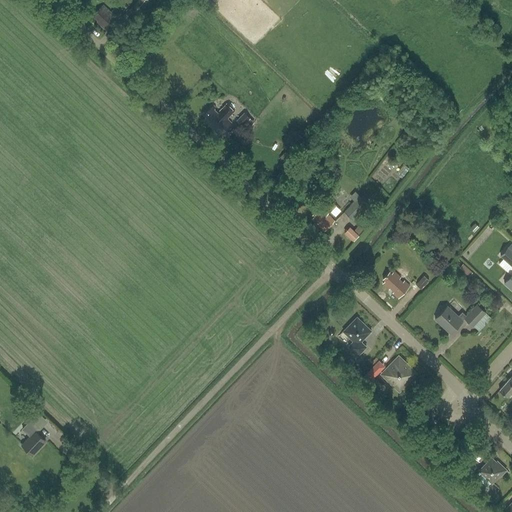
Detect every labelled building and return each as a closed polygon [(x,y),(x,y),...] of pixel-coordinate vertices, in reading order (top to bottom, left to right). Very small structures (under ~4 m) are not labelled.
[(138,15),(150,3),(147,0),(138,0),(131,8),(136,13),(138,15)] [(93,17),(99,22),(98,23),(106,30),(117,18),(116,17),(123,10),(119,6),(111,14),(103,6),(93,17)] [(128,21),(136,13),(131,8),(123,16),(128,21)] [(220,136),(231,123),(227,119),(235,112),(227,104),(219,112),(213,106),(204,116),(206,118),(204,120),(220,136)] [(255,123),(244,113),(237,121),(247,131),(255,123)] [(297,147),(303,140),(298,135),(291,143),(297,147)] [(284,162),(289,156),(285,153),(280,159),(284,162)] [(353,201),(344,212),(353,219),(367,204),(366,203),(368,201),(361,195),(355,202),(353,201)] [(336,206),(328,199),(312,216),(314,217),(311,220),(324,232),(334,221),(327,214),(329,212),(329,213),(336,206)] [(354,241),(363,229),(358,226),(355,230),(350,226),(344,233),(354,241)] [(511,250),(508,247),(501,255),(511,264),(511,250)] [(469,277),(473,273),(463,264),(460,268),(469,277)] [(382,284),(398,298),(410,286),(394,271),(391,274),(389,272),(382,279),(385,281),(382,284)] [(421,287),(429,280),(425,275),(417,283),(421,287)] [(464,318),(473,326),(485,313),(476,305),(466,316),(462,312),(458,316),(447,306),(435,319),(450,334),(464,318)] [(361,342),(371,331),(357,317),(343,331),(353,341),(348,347),(357,356),(366,347),(361,342)] [(377,357),(371,363),(373,365),(362,375),(369,382),(386,367),(377,357)] [(398,357),(382,374),(399,391),(415,373),(398,357)] [(511,379),(510,378),(499,390),(507,397),(510,394),(511,395),(511,379)] [(22,445),(33,456),(46,441),(36,431),(22,445)] [(469,473),(480,461),(472,453),(471,455),(469,453),(459,463),(469,473)] [(476,475),(476,477),(484,486),(488,486),(491,483),(492,483),(499,476),(499,477),(506,470),(496,461),(495,462),(491,457),(478,471),(479,471),(476,475)]
